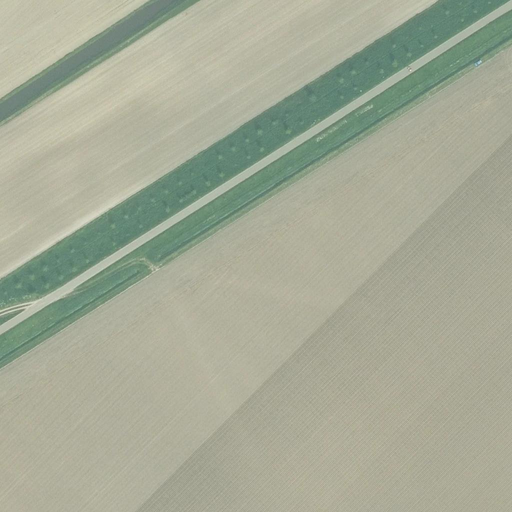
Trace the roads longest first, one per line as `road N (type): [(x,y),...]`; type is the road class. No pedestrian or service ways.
road 1 (unclassified): [(0,328),(511,3)]
road 2 (track): [(39,304),(132,262),(149,266)]
